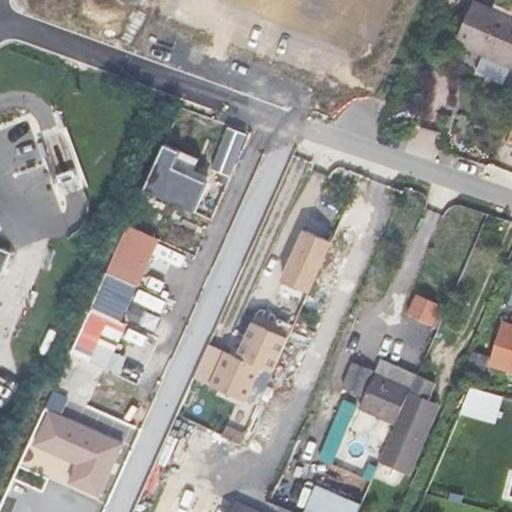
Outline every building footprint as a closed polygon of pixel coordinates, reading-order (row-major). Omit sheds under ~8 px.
[(456,44),(511,69),(511,16),(475,1),(456,44)] [(70,181),(78,178),(75,169),(66,172),(57,176),(60,184),(70,181)] [(297,255),(319,265),(326,249),(304,239),(297,255)] [(0,275),(9,252),(0,248),(0,275)] [(285,281),(308,291),(319,265),(297,255),(285,281)] [(411,307),(435,317),(442,299),(419,289),(411,307)] [(256,314),(253,322),(288,338),(292,330),(256,314)] [(258,366),(273,372),(288,338),(253,322),(237,356),(226,351),(211,382),(244,397),(258,366)] [(490,366),(511,372),(511,325),(502,323),(490,366)] [(464,375),(481,382),(490,357),(473,350),(464,375)] [(359,410),(395,426),(417,375),(392,364),(387,376),(376,372),(359,410)] [(417,375),(395,426),(413,434),(429,399),(426,398),(433,382),(417,375)] [(413,434),(408,446),(419,450),(440,404),(429,399),(413,434)] [(413,434),(395,426),(379,460),(409,473),(419,450),(408,446),(413,434)] [(357,511),(362,499),(317,481),(305,510),(309,511),(357,511)]
